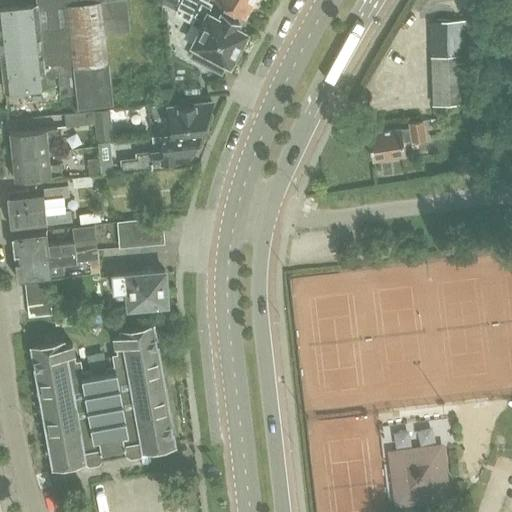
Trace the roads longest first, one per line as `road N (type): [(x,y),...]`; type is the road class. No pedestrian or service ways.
road 1 (primary): [(284,511),(261,319),(264,244),(292,156),(375,0)]
road 2 (primary): [(333,0),(270,122),(230,249),(251,511)]
road 3 (residential): [(39,511),(12,397),(0,285)]
